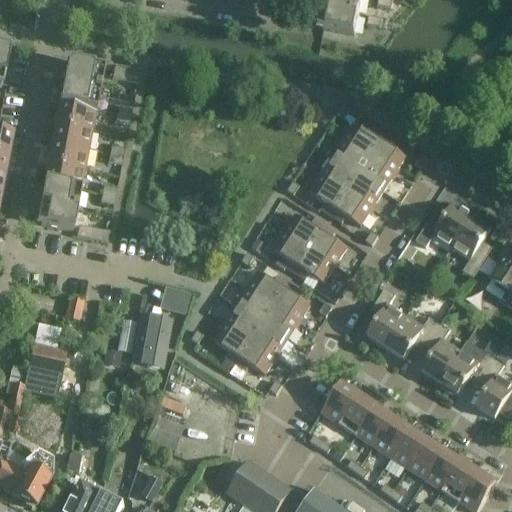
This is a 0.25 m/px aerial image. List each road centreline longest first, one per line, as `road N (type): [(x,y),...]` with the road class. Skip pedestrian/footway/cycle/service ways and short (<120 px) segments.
road 1 (residential): [(511,209),(440,158),(327,341)]
road 2 (residential): [(511,461),(327,341)]
road 3 (residential): [(327,341),(266,446),(309,478),(289,511)]
road 4 (residential): [(8,253),(46,45)]
road 5 (residential): [(176,282),(8,253)]
road 6 (unknown): [(281,421),(292,455),(375,511)]
